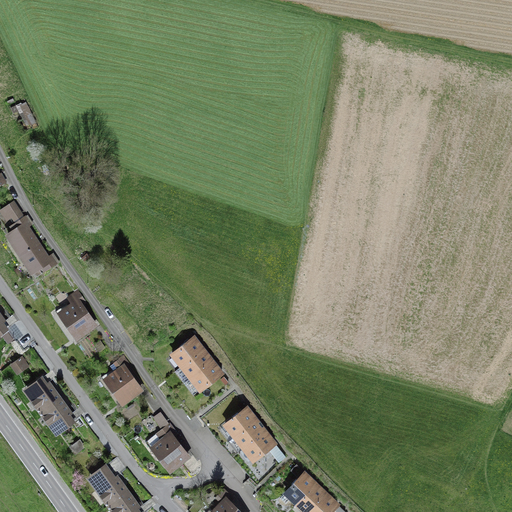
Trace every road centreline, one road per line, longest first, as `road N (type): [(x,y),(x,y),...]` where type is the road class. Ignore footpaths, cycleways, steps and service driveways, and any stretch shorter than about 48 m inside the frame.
road 1 (residential): [(0,153),(41,228),(217,468)]
road 2 (residential): [(0,282),(148,484)]
